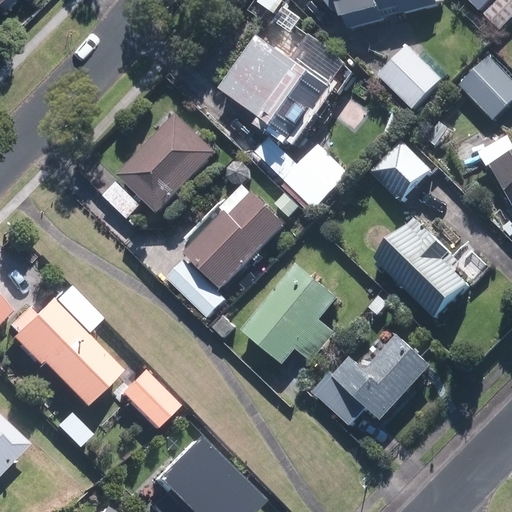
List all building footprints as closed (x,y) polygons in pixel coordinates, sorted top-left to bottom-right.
[(334,0),(335,7),(349,33),(437,10),(434,0),(334,0)] [(470,0),(479,8),(487,0),(470,0)] [(259,44),(221,96),(290,147),(329,96),(259,44)] [(406,53),(379,78),(411,111),(438,86),(406,53)] [(511,85),(490,63),(461,90),(493,123),(511,105),(511,85)] [(458,129),(445,118),(423,143),(436,155),(458,129)] [(158,217),(216,160),(178,122),(121,180),(158,217)] [(432,173),(403,146),(372,179),(401,206),(432,173)] [(320,151),(287,185),(314,211),(347,178),(320,151)] [(511,159),(491,171),(511,207),(511,159)] [(222,294),(284,232),(248,196),(186,258),(222,294)] [(416,226),(377,265),(435,323),(467,291),(450,274),(457,267),(416,226)] [(336,303),(297,270),(242,336),(282,369),(297,351),(311,363),(332,337),(318,325),(336,303)] [(116,373),(47,305),(8,344),(78,412),(116,373)] [(365,411),(382,426),(430,372),(397,343),(367,377),(351,363),(333,382),(331,380),(316,396),(350,427),(365,411)] [(139,373),(115,397),(150,433),(175,409),(139,373)] [(0,470),(21,449),(0,428),(0,470)] [(249,511),(251,510),(187,447),(146,488),(158,500),(146,511),(147,511),(249,511)]
